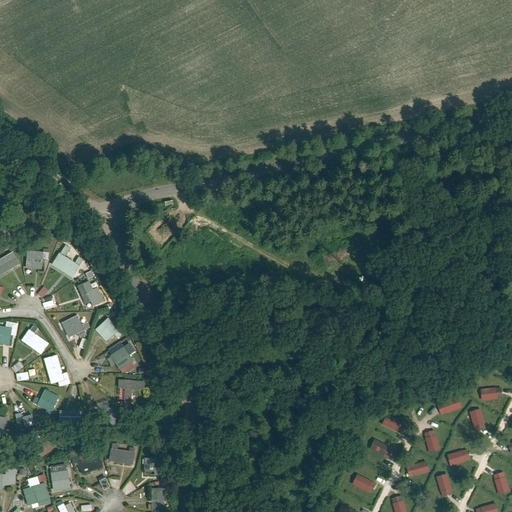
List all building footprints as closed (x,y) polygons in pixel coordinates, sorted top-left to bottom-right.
[(21,264),(14,251),(0,259),(0,276),(21,264)] [(60,253),(52,264),(72,277),(80,266),(60,253)] [(46,254),(28,254),(27,270),(45,270),(46,254)] [(100,305),(90,281),(76,287),(84,305),(92,302),(94,307),(100,305)] [(45,298),(50,289),(44,286),(39,294),(45,298)] [(79,314),(62,322),(70,339),(87,331),(79,314)] [(120,332),(109,319),(96,329),(106,342),(120,332)] [(20,323),(0,322),(0,342),(14,344),(14,334),(19,335),(20,323)] [(51,343),(31,329),(23,340),(43,354),(51,343)] [(137,365),(125,346),(111,354),(124,374),(137,365)] [(66,378),(59,354),(45,359),(53,383),(66,378)] [(18,373),(19,381),(31,379),(29,371),(18,373)] [(134,403),(133,379),(119,380),(120,404),(134,403)] [(62,396),(45,388),(42,394),(38,392),(32,403),(47,410),(44,414),(51,418),(62,396)] [(497,388),(481,390),(483,401),(499,399),(497,388)] [(452,399),(437,404),(441,415),(456,410),(452,399)] [(111,403),(90,414),(95,423),(115,412),(111,403)] [(84,409),(60,410),(61,421),(84,420),(84,409)] [(482,426),(475,409),(467,412),(473,429),(482,426)] [(38,429),(34,413),(24,416),(22,410),(14,413),(20,434),(38,429)] [(386,412),(380,425),(398,434),(405,421),(386,412)] [(0,433),(7,435),(8,414),(0,413),(0,433)] [(511,432),(501,436),(505,447),(511,444),(511,432)] [(438,450),(432,433),(423,436),(430,453),(438,450)] [(374,438),(368,451),(386,459),(392,447),(374,438)] [(461,450),(446,455),(449,466),(464,461),(461,450)] [(98,452),(77,462),(84,475),(104,465),(98,452)] [(135,464),(135,454),(110,455),(110,462),(121,461),(121,465),(135,464)] [(143,457),(143,476),(165,476),(165,457),(143,457)] [(424,461),(409,465),(412,476),(427,472),(424,461)] [(68,463),(52,464),(53,490),(72,490),(71,476),(70,476),(69,469),(68,469),(68,463)] [(16,474),(0,473),(0,491),(16,492),(16,474)] [(356,473),(349,485),(367,494),(374,481),(356,473)] [(508,491),(502,474),(494,477),(499,494),(508,491)] [(451,492),(444,475),(436,478),(443,495),(451,492)] [(107,477),(101,480),(106,489),(111,486),(107,477)] [(31,506),(51,498),(44,480),(24,488),(31,506)] [(165,485),(149,486),(150,511),(156,511),(167,511),(165,485)] [(406,511),(402,499),(393,502),(397,511),(406,511)] [(76,511),(70,500),(58,506),(61,511),(76,511)] [(340,503),(335,511),(358,511),(340,503)]
